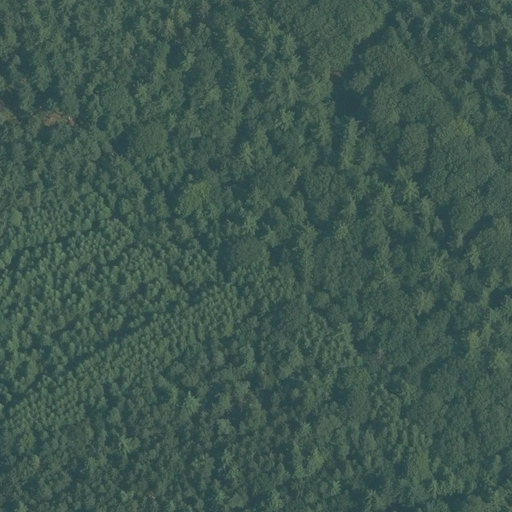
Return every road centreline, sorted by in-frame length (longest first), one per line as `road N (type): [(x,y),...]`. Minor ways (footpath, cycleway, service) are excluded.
road 1 (track): [(397,493),(391,476),(0,17)]
road 2 (track): [(295,0),(511,246)]
road 3 (track): [(0,484),(260,324)]
